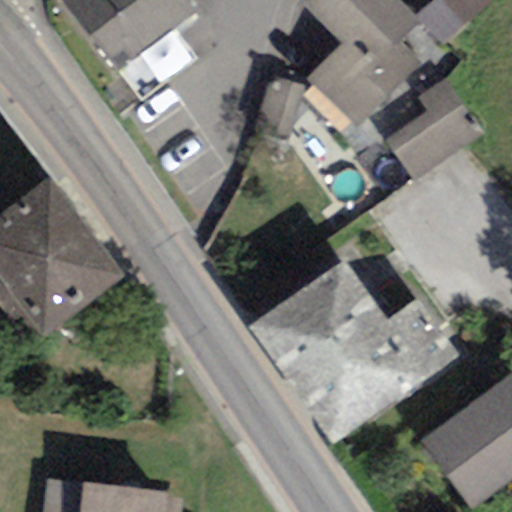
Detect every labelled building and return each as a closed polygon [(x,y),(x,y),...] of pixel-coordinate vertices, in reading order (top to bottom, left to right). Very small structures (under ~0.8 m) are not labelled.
[(185,0),(64,0),(63,1),(117,73),(196,14),(185,0)] [(307,81),(356,129),(421,64),(400,43),(421,21),(416,17),(399,0),(309,0),(303,7),(342,45),(307,81)] [(444,46),(464,28),(438,0),(434,0),(416,17),(421,21),(444,46)] [(438,0),(464,28),(493,0),(438,0)] [(414,185),(486,134),(445,78),(416,98),(426,112),(383,142),(414,185)] [(44,338),(124,279),(48,178),(0,214),(0,313),(11,328),(27,316),(44,338)] [(332,444),(458,356),(416,297),(388,317),(345,257),(248,325),(332,444)] [(511,477),(511,380),(509,377),(424,442),(474,507),(511,477)] [(180,511),(181,499),(166,498),(168,494),(46,479),(41,511),(180,511)]
